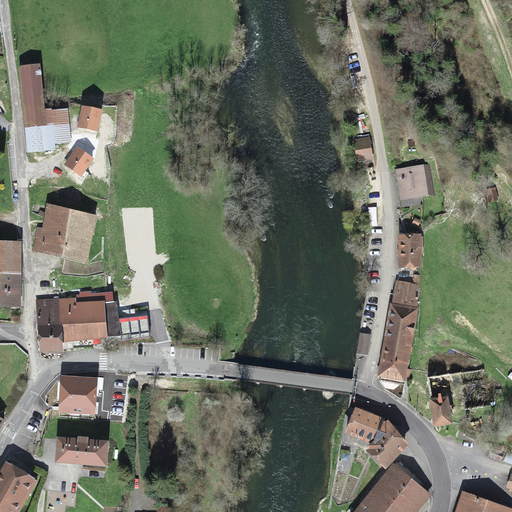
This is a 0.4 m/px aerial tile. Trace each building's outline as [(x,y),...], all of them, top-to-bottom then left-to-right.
[(45,67),(23,69),(31,155),(59,153),(59,146),(75,145),(72,111),(49,113),(45,67)] [(109,112),(86,107),(81,130),(104,135),(109,112)] [(372,139),(357,141),(361,164),(376,161),(372,139)] [(99,161),(80,148),(67,166),(86,179),(99,161)] [(429,165),(396,169),(400,197),(433,193),(429,165)] [(97,216),(50,207),(45,230),(40,229),(36,250),(36,253),(42,254),(42,252),(62,256),(87,261),(97,216)] [(421,236),(398,235),(397,268),(420,268),(421,236)] [(17,304),(17,278),(18,242),(0,241),(0,304),(17,305),(17,304)] [(395,282),(392,305),(416,309),(419,286),(395,282)] [(117,301),(113,301),(112,293),(73,296),(73,299),(60,300),(60,342),(105,338),(120,337),(117,301)] [(60,351),(60,342),(60,300),(36,300),(37,351),(60,351)] [(390,305),(378,380),(383,380),(382,383),(386,389),(396,390),(401,385),(401,383),(405,384),(417,309),(416,309),(392,305),(390,305)] [(372,336),(362,335),(359,355),(368,356),(372,336)] [(427,399),(428,399),(446,397),(446,400),(460,398),(460,405),(488,402),(484,368),(424,376),(427,399)] [(65,377),(61,411),(95,414),(98,381),(65,377)] [(449,424),(446,400),(446,397),(428,399),(431,426),(449,424)] [(353,407),(343,433),(371,444),(389,426),(379,417),(353,407)] [(371,444),(364,452),(382,470),(407,444),(389,426),(371,444)] [(107,443),(91,441),(79,440),(59,439),(57,461),(65,462),(66,458),(97,460),(97,464),(106,465),(107,443)] [(491,448),(488,456),(502,461),(505,452),(491,448)] [(14,511),(22,499),(26,502),(37,483),(32,480),(33,479),(21,472),(6,463),(1,472),(0,474),(0,511),(14,511)] [(391,464),(352,511),(416,511),(430,496),(391,464)] [(511,511),(511,506),(461,493),(456,511),(511,511)] [(14,511),(20,511),(26,502),(22,499),(14,511)]
